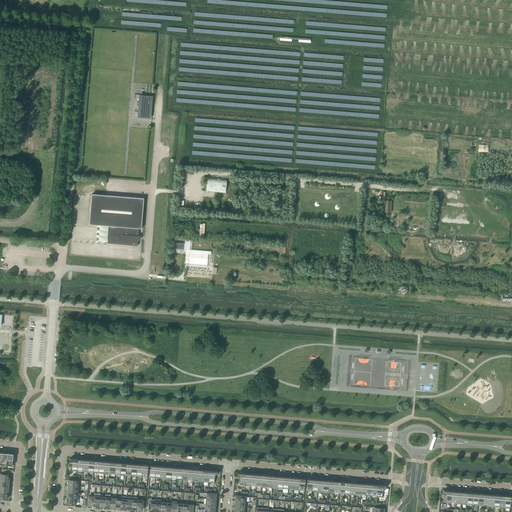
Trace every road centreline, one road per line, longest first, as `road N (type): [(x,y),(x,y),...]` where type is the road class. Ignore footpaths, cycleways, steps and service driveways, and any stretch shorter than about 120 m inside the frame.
road 1 (unclassified): [(511,340),(53,303)]
road 2 (track): [(182,276),(511,305)]
road 3 (residential): [(57,511),(66,448),(229,463)]
road 4 (tertiary): [(133,416),(307,436),(334,432)]
road 5 (tertiary): [(334,432),(133,416)]
road 6 (residential): [(229,463),(403,478)]
